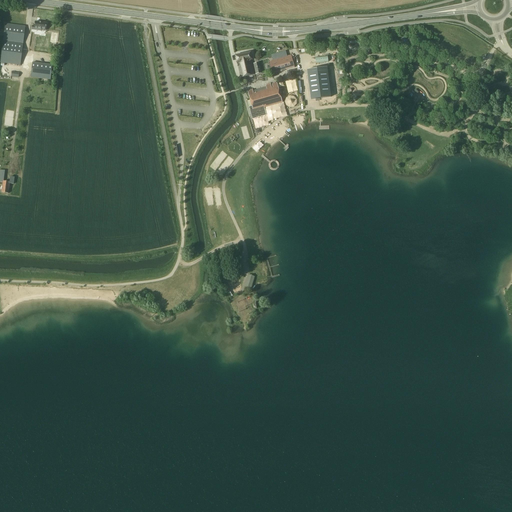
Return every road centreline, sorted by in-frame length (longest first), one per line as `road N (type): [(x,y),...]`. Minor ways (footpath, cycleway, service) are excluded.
road 1 (secondary): [(251,29),(28,0)]
road 2 (secondary): [(439,12),(292,31)]
